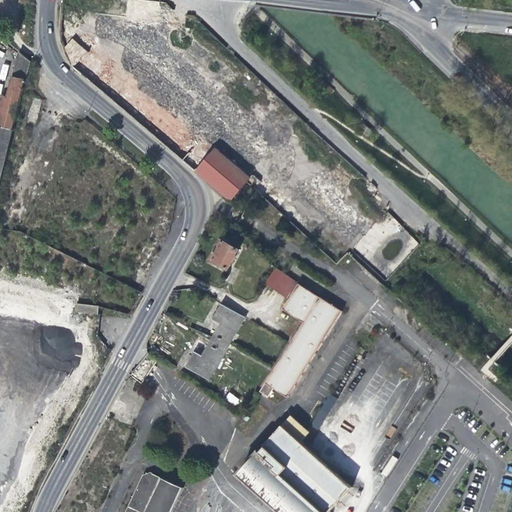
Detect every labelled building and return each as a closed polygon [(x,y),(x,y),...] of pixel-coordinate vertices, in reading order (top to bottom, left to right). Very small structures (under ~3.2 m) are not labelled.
[(157,22),(160,2),(151,1),(143,0),(130,0),(128,18),(157,22)] [(187,42),(228,82),(242,67),(201,28),(187,42)] [(74,40),(65,49),(73,68),(195,172),(209,156),(74,40)] [(26,81),(30,65),(30,62),(18,52),(0,125),(0,126),(11,129),(23,81),(26,81)] [(0,126),(0,177),(12,130),(11,129),(0,126)] [(216,148),(209,156),(195,172),(229,201),(250,178),(216,148)] [(239,237),(234,233),(231,230),(227,234),(235,241),(239,237)] [(228,269),(239,250),(221,241),(211,260),(228,269)] [(276,269),(265,285),(287,299),(297,284),(276,269)] [(341,315),(299,285),(283,309),(304,324),(259,392),(266,397),(272,389),(286,399),(341,315)] [(97,315),(97,307),(75,305),(74,312),(97,315)] [(221,324),(212,341),(226,349),(228,346),(244,319),(221,306),(213,320),(221,324)] [(208,380),(226,349),(212,341),(202,357),(194,353),(186,368),(208,380)] [(225,400),(237,405),(240,398),(228,393),(225,400)] [(324,407),(331,409),(335,397),(329,395),(324,407)] [(138,470),(122,511),(167,511),(177,485),(138,470)]
